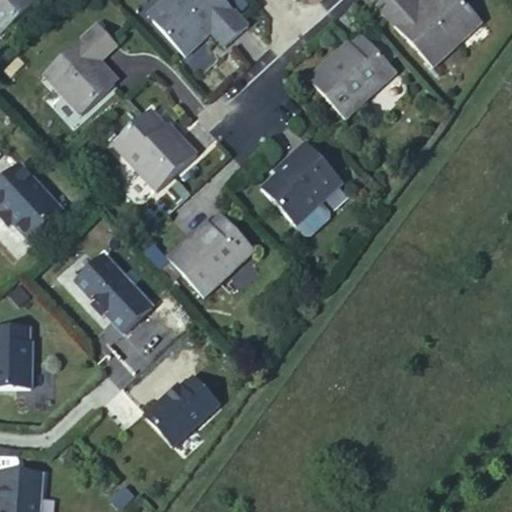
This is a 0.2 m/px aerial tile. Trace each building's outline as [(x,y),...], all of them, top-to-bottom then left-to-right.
[(0,0),(0,26),(5,32),(38,0),(0,0)] [(166,0),(148,17),(154,23),(177,3),(174,0),(166,0)] [(174,0),(177,3),(154,23),(186,57),(210,35),(223,50),(247,27),(221,0),(174,0)] [(433,70),(458,46),(452,40),(474,19),(456,0),(426,0),(418,8),(411,0),(396,0),(381,15),(433,70)] [(452,40),(458,46),(481,26),(474,19),(452,40)] [(80,117),(113,86),(96,68),(100,65),(117,49),(98,28),(43,77),(80,117)] [(332,67),(329,63),(309,82),(345,122),(396,75),(388,67),(371,49),(362,39),(351,49),(332,67)] [(378,42),(371,49),(388,67),(395,60),(378,42)] [(348,46),(329,63),(332,67),(351,49),(348,46)] [(96,68),(113,86),(117,83),(100,65),(96,68)] [(174,141),(163,129),(149,114),(113,148),(155,194),(195,157),(177,137),(174,141)] [(167,126),(163,129),(174,141),(177,137),(167,126)] [(305,147),(286,164),(289,168),(277,179),(262,193),(296,229),(341,186),(305,147)] [(289,168),(286,164),(273,175),(277,179),(289,168)] [(22,169),(0,189),(0,211),(5,217),(18,230),(31,245),(64,214),(22,169)] [(190,244),(187,241),(166,260),(203,299),(254,253),(220,216),(208,227),(190,244)] [(18,230),(5,217),(1,221),(13,234),(18,230)] [(206,224),(187,241),(190,244),(208,227),(206,224)] [(107,260),(78,286),(90,299),(91,298),(97,305),(109,317),(115,324),(113,325),(125,338),(154,311),(107,260)] [(97,305),(91,311),(102,323),(109,317),(97,305)] [(30,334),(0,333),(0,393),(32,394),(32,349),(30,349),(30,334)] [(161,409),(148,422),(177,453),(222,412),(196,383),(185,394),(181,391),(168,403),(169,405),(163,411),(161,409)] [(41,511),(44,479),(2,476),(0,506),(0,511),(41,511)]
